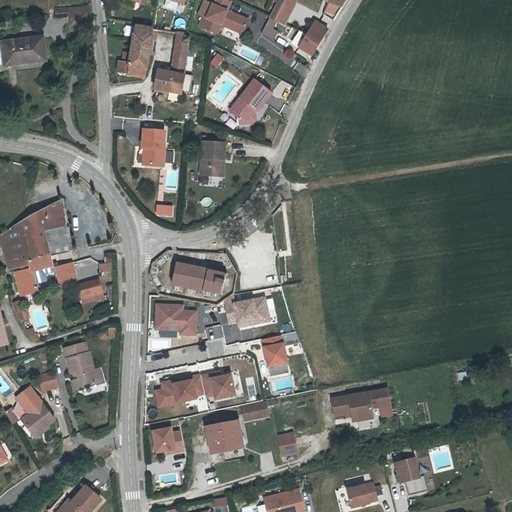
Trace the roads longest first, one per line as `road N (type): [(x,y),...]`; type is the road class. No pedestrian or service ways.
road 1 (tertiary): [(359,0),(274,170),(240,214),(191,241),(132,243)]
road 2 (secondary): [(128,435),(132,243)]
road 3 (residential): [(97,177),(107,156),(109,102),(102,0)]
road 4 (residential): [(0,508),(71,457),(128,435)]
